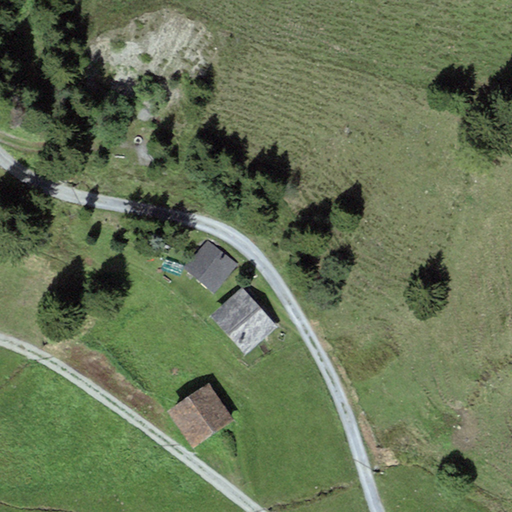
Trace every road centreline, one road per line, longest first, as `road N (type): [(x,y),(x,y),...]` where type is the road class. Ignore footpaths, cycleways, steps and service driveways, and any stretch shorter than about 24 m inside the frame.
road 1 (track): [(377,511),(336,383),(279,281),(242,245),(202,224),(49,188),(0,156)]
road 2 (unclassified): [(0,341),(101,394),(252,511)]
